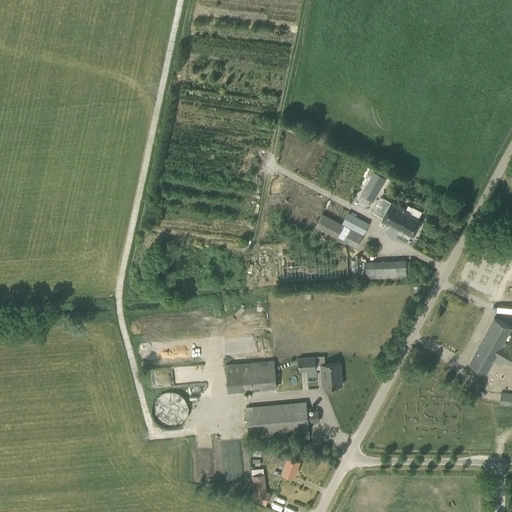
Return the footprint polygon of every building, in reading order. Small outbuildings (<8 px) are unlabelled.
[(376,172),(367,186),(378,192),(386,178),(376,172)] [(410,211),(402,207),(391,202),(382,219),(413,235),(421,221),(409,214),(410,211)] [(323,213),(316,226),(338,237),(344,225),(323,213)] [(350,229),(344,240),(357,247),(363,236),(350,229)] [(407,276),(406,259),(367,260),(367,277),(407,276)] [(511,346),(503,342),(511,326),(494,317),(469,363),(487,372),(493,360),(501,364),(503,360),(511,364),(511,349),(511,350),(511,349),(511,346)] [(316,369),(315,357),(299,358),(300,370),(316,369)] [(277,386),(274,360),(226,364),(228,391),(277,386)] [(340,362),(330,363),(322,364),(324,386),(342,385),(341,374),(340,374),(339,370),(341,370),(340,362)] [(511,398),(511,393),(501,393),(499,402),(511,404),(511,398)] [(186,412),(185,409),(185,406),(183,403),(182,401),(179,399),(176,397),(174,396),(171,396),(167,396),(164,396),(161,398),(159,400),(156,402),(155,405),(154,408),(153,411),(153,414),(154,417),(156,420),(158,423),(160,425),(163,427),(165,427),(169,428),(172,428),(175,427),(178,426),(180,424),(182,422),(184,418),(185,415),(186,412)] [(306,402),(296,402),(246,407),(249,437),(299,432),(309,431),(308,422),(319,421),(318,410),(307,411),(306,402)] [(275,450),(271,460),(285,466),(282,472),(284,473),(293,476),(300,459),(290,456),(275,450)] [(264,474),(252,475),(253,481),(254,499),(265,504),(270,493),(266,491),(264,480),(264,474)]
